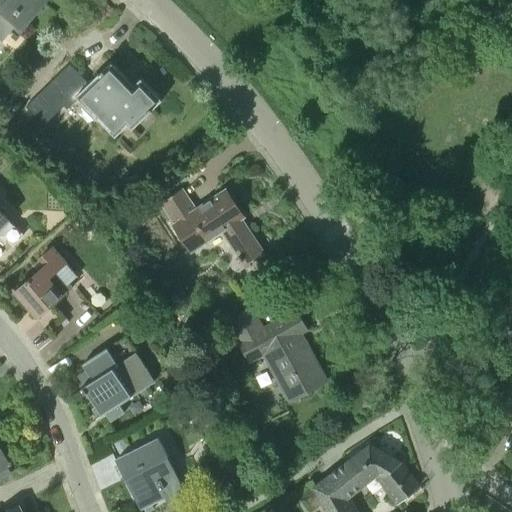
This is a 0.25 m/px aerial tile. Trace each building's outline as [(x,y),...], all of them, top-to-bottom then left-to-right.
[(23,31),(48,0),(5,0),(0,7),(0,35),(4,39),(16,25),(23,31)] [(89,84),(69,64),(26,106),(43,123),(63,103),(67,107),(77,97),(115,137),(128,125),(132,129),(162,100),(141,78),(134,85),(112,62),(89,84)] [(196,210),(182,189),(161,203),(193,251),(222,232),(246,268),(265,255),(241,218),(243,217),(226,190),(196,210)] [(0,235),(11,246),(23,234),(14,225),(9,220),(0,210),(0,235)] [(37,317),(73,287),(69,283),(77,276),(53,245),(38,258),(45,266),(15,292),(37,317)] [(263,329),(251,306),(229,321),(250,361),(265,353),(291,401),(326,382),(299,333),(307,329),(297,311),(263,329)] [(107,349),(83,365),(86,369),(93,381),(85,386),(84,387),(102,416),(106,414),(111,422),(125,413),(120,405),(154,383),(134,350),(115,362),(107,349)] [(113,441),(118,450),(126,446),(122,437),(113,441)] [(169,494),(163,482),(177,475),(160,440),(117,460),(136,499),(147,494),(151,503),(169,494)] [(420,485),(400,463),(370,446),(315,487),(328,511),(356,511),(348,497),(377,475),(399,502),(420,485)] [(0,482),(6,480),(0,469),(0,467),(8,463),(0,448),(0,482)]
